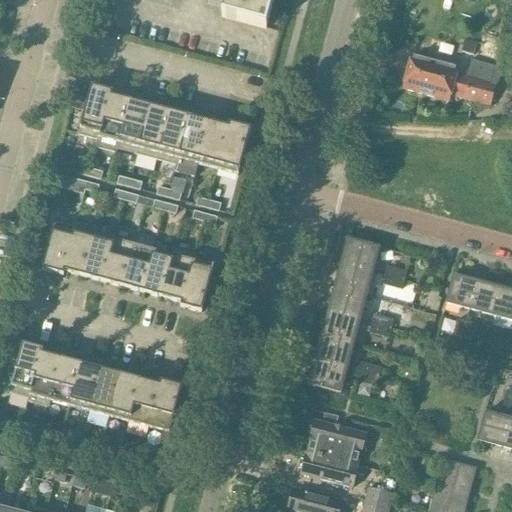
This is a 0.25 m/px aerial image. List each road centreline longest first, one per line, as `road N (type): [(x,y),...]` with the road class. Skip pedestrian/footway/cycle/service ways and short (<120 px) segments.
road 1 (residential): [(209,511),(295,191)]
road 2 (residential): [(255,91),(37,35)]
road 3 (residential): [(511,249),(295,191)]
road 4 (residential): [(295,191),(348,0)]
road 5 (residential): [(0,301),(188,352)]
road 6 (residential): [(0,181),(37,35)]
